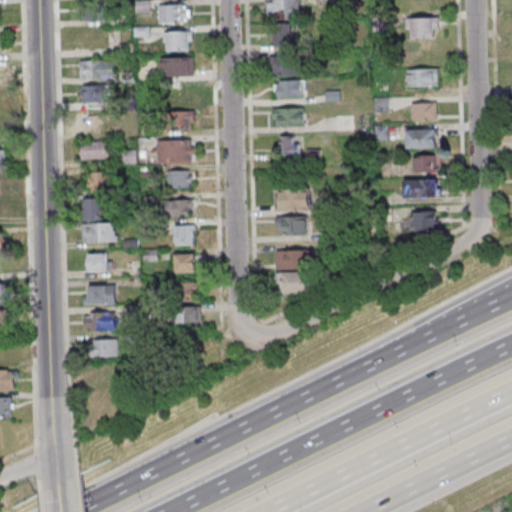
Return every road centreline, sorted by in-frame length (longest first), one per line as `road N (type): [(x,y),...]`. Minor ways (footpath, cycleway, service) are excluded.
road 1 (tertiary): [(56,483),(36,0)]
road 2 (motorway): [(511,306),(81,511)]
road 3 (motorway): [(511,348),(169,511)]
road 4 (residential): [(259,337),(237,321),(226,0)]
road 5 (motorway): [(260,511),(511,394)]
road 6 (residential): [(475,232),(259,337)]
road 7 (residential): [(475,232),(472,0)]
road 8 (motorway): [(374,511),(511,445)]
